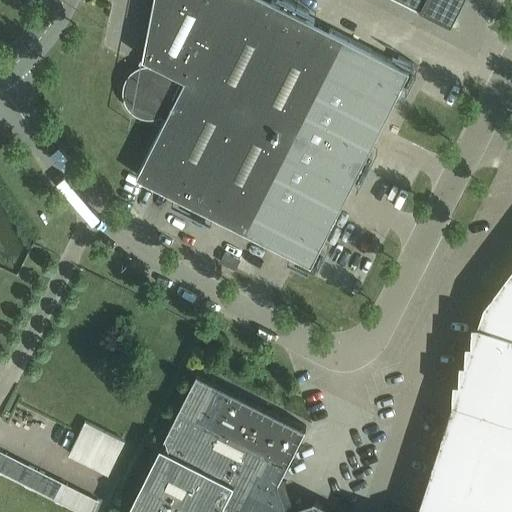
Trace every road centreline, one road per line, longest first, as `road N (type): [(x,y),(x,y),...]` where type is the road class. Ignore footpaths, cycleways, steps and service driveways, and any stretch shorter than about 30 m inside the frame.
road 1 (unclassified): [(0,81),(106,227),(136,254),(346,354),(377,333),(511,65)]
road 2 (unknown): [(96,214),(0,387)]
